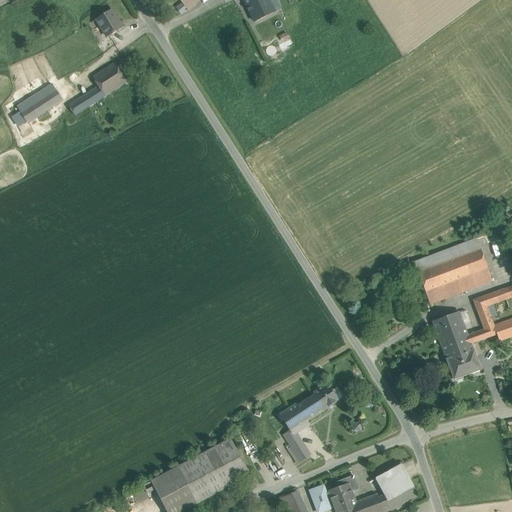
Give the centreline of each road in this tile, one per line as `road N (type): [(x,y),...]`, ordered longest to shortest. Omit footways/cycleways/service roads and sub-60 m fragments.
road 1 (unclassified): [(411,434),(135,0)]
road 2 (unclassified): [(411,434),(233,511)]
